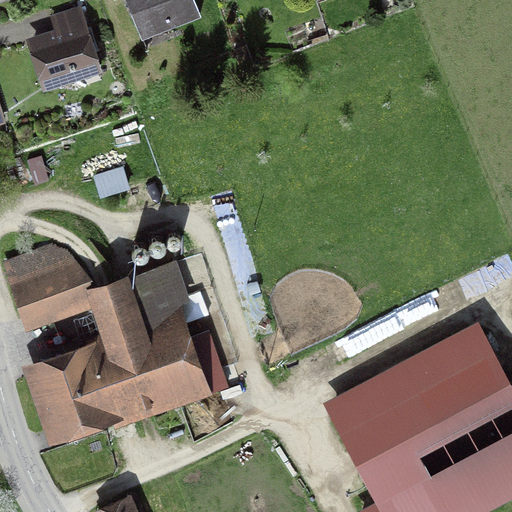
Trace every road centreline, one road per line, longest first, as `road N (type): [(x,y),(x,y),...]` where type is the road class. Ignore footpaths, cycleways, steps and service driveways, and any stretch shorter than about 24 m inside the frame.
road 1 (track): [(511,286),(256,416)]
road 2 (tertiary): [(0,382),(15,438),(50,511)]
